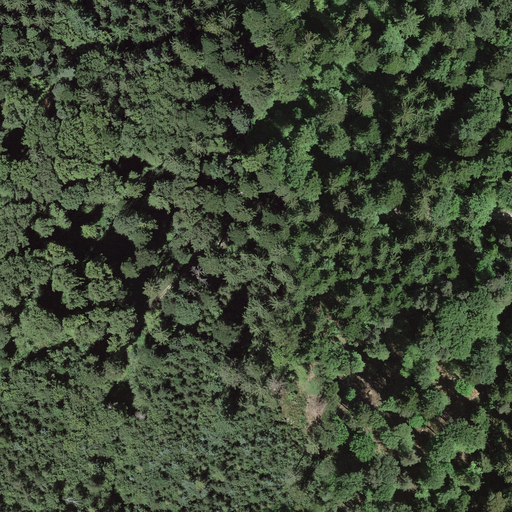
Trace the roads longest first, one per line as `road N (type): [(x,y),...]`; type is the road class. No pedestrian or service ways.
road 1 (track): [(256,211),(125,330),(0,367)]
road 2 (track): [(511,215),(256,211)]
road 3 (track): [(256,211),(230,178),(227,149),(243,76),(246,0)]
road 4 (track): [(125,330),(112,485)]
